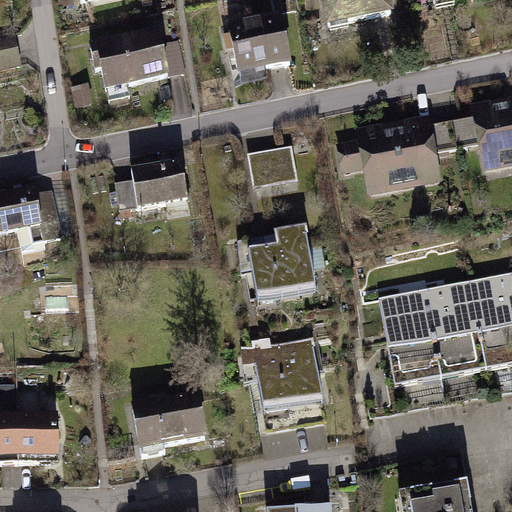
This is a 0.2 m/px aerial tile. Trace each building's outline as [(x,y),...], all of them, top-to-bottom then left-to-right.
[(79,0),(82,9),(127,0),(79,0)] [(392,0),(322,0),(330,33),(396,19),(392,0)] [(433,0),(437,14),(493,0),(433,0)] [(283,21),(231,33),(242,82),(294,71),(283,21)] [(161,37),(98,49),(107,94),(170,83),(161,37)] [(19,42),(0,44),(0,75),(23,72),(19,42)] [(511,102),(473,109),(485,177),(511,171),(511,102)] [(434,121),(357,136),(360,147),(341,151),(346,179),(364,176),(370,205),(448,190),(434,121)] [(293,152),(251,160),(257,192),(299,184),(293,152)] [(184,167),(133,176),(140,214),(190,205),(184,167)] [(39,194),(0,201),(0,240),(45,231),(39,194)] [(282,252),(252,258),(261,305),(321,294),(309,233),(279,239),(282,252)] [(511,279),(381,304),(400,408),(511,386),(511,279)] [(315,345),(244,357),(248,381),(261,379),(267,416),(326,406),(315,345)] [(201,394),(131,407),(142,460),(213,448),(201,394)] [(59,422),(0,422),(0,467),(61,465),(59,422)] [(475,511),(471,489),(404,501),(405,511),(475,511)]
